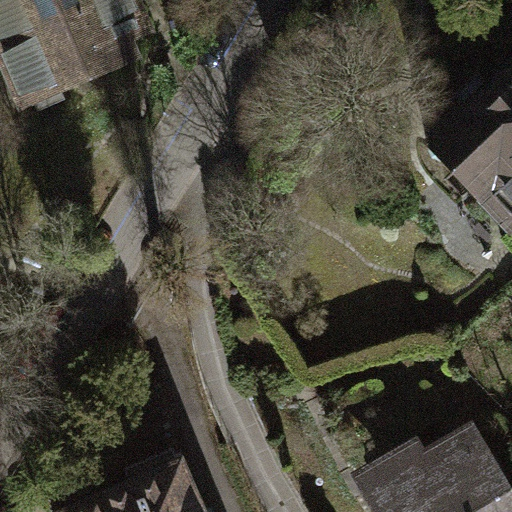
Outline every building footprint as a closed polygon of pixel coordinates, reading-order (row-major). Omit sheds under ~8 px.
[(131,0),(0,0),(0,54),(22,105),(129,59),(121,41),(145,31),(131,0)] [(303,0),(295,0),(268,48),(297,64),(300,58),(332,76),(358,31),(303,0)] [(511,61),(489,84),(475,70),(449,96),(463,110),(445,127),(431,131),(427,144),(430,158),(443,164),(509,232),(511,228),(511,61)] [(477,467),(465,447),(425,470),(419,461),(381,484),(397,511),(503,511),(488,486),(505,476),(494,457),(477,467)] [(60,511),(196,511),(170,448),(123,468),(129,484),(99,496),(88,496),(76,497),(67,503),(60,511)]
